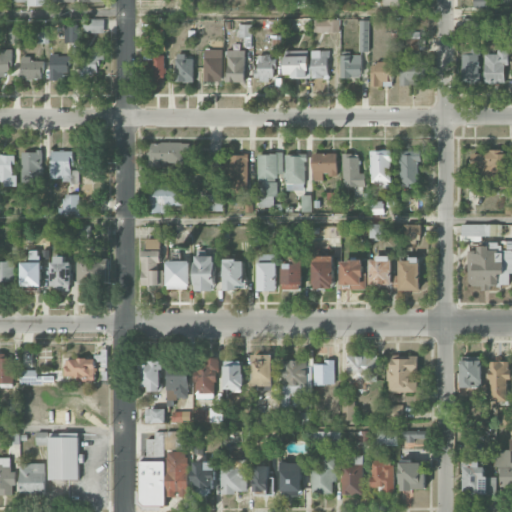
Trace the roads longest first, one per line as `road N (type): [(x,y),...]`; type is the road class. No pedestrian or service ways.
road 1 (residential): [(511,322),(0,324)]
road 2 (residential): [(511,116),(0,118)]
road 3 (residential): [(123,511),(124,0)]
road 4 (residential): [(446,511),(446,0)]
